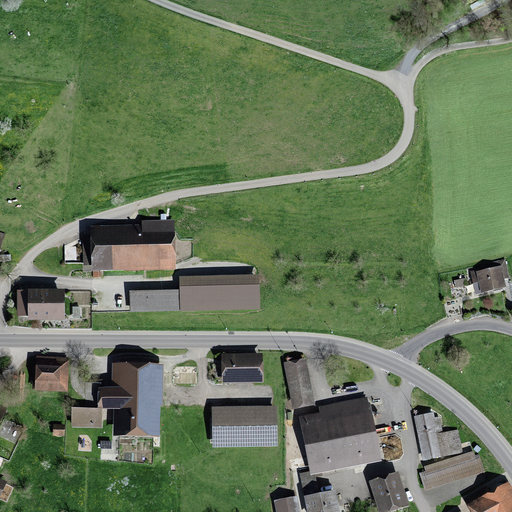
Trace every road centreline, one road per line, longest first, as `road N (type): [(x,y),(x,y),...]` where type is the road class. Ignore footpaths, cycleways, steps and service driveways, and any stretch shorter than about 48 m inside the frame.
road 1 (unclassified): [(0,296),(46,242),(102,215),(188,192),(370,167),(404,142),(409,110),(397,85),(168,0)]
road 2 (tertiary): [(398,366),(295,342),(0,340)]
road 3 (tertiary): [(511,466),(471,418),(398,366)]
road 4 (unclassified): [(424,511),(411,479),(398,366)]
road 5 (track): [(501,0),(418,47),(397,85)]
road 6 (unclassified): [(398,366),(413,345),(453,328),(511,330)]
